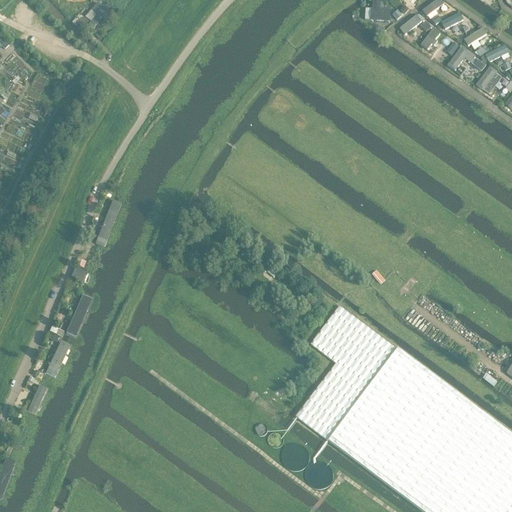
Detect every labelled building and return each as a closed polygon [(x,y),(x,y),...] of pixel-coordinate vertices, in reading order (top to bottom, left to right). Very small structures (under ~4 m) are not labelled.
[(370,22),(390,23),(391,9),(381,8),(382,1),(374,0),(372,0),(372,9),(371,9),(370,22)] [(427,17),(444,5),(440,0),(438,0),(423,11),(427,17)] [(91,11),(85,18),(91,23),(86,30),(91,33),(108,11),(110,9),(105,6),(103,8),(98,3),(91,11)] [(460,14),(443,23),(446,28),(463,20),(460,14)] [(417,17),(400,30),(404,36),(422,23),(417,17)] [(82,18),(75,27),(82,33),(86,29),(84,27),(88,23),(82,18)] [(427,51),(440,35),(433,30),(421,46),(427,51)] [(487,36),(483,30),(466,40),(469,46),(487,36)] [(508,52),(505,47),(486,56),(488,61),(508,52)] [(462,48),(448,67),(455,72),(469,53),(462,48)] [(476,87),(483,92),(497,73),(490,68),(476,87)] [(121,208),(112,204),(95,247),(104,251),(121,208)] [(91,302),(80,298),(65,336),(76,340),(91,302)] [(507,511),(511,505),(511,434),(471,403),(469,405),(340,307),(311,345),(336,365),(296,418),(421,511),(507,511)] [(71,350),(60,344),(44,375),(55,381),(71,350)] [(47,392),(38,387),(26,413),(36,417),(47,392)] [(284,390),(277,400),(284,404),(291,394),(284,390)] [(0,477),(0,502),(4,503),(18,465),(6,461),(0,477)]
